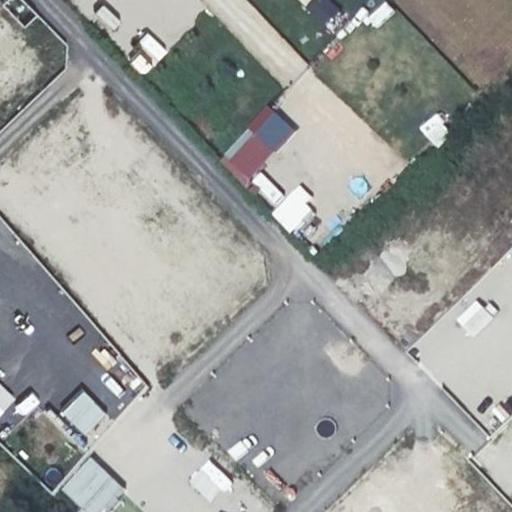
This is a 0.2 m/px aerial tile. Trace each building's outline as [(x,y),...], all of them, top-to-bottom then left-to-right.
[(104,2),(94,12),(111,29),(121,19),(104,2)] [(159,60),(169,48),(148,30),(138,41),(159,60)] [(434,146),(452,132),(437,113),(419,127),(434,146)] [(252,184),(282,154),(256,129),(226,159),(252,184)] [(319,207),(299,189),(275,217),(295,235),(319,207)]
